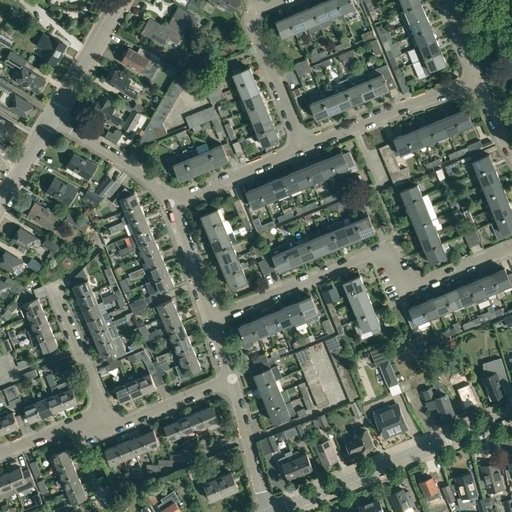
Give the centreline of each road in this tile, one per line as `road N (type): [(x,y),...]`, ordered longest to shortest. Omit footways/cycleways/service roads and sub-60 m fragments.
road 1 (residential): [(213,319),(386,248),(404,293),(511,248)]
road 2 (tertiary): [(274,511),(511,412)]
road 3 (residential): [(303,148),(478,84)]
road 4 (residential): [(303,148),(251,23),(256,10),(281,0)]
road 5 (residential): [(111,428),(53,288)]
road 6 (residential): [(171,203),(141,172),(51,118)]
road 7 (residential): [(171,203),(303,148)]
road 8 (tertiary): [(51,118),(120,0)]
road 9 (residential): [(266,511),(232,379)]
road 10 (residential): [(111,428),(232,379)]
road 11 (residential): [(213,319),(171,203)]
